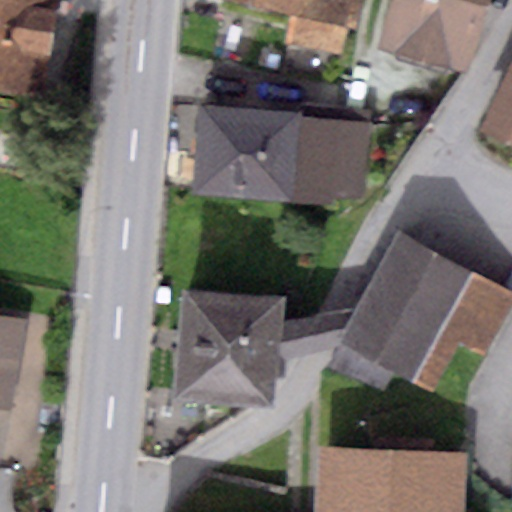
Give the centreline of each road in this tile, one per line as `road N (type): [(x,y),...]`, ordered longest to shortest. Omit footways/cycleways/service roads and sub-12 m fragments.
road 1 (residential): [(458,183),(393,205),(295,400),(253,444),(158,486),(96,483)]
road 2 (primary): [(140,0),(96,483)]
road 3 (residential): [(458,183),(454,119),(511,14)]
